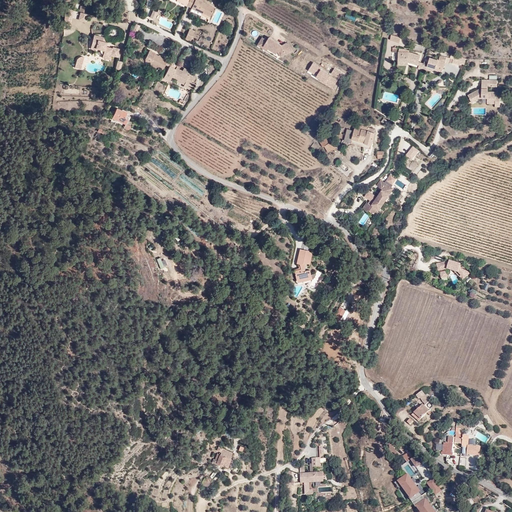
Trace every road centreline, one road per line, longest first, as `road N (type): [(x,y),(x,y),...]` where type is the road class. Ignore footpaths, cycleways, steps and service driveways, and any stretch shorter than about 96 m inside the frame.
road 1 (unclassified): [(511,497),(439,462),(361,377),(359,361),(389,272),(376,263),(365,273),(356,245),(328,221)]
road 2 (unclassified): [(328,221),(210,177),(175,151),(174,126),(225,63)]
